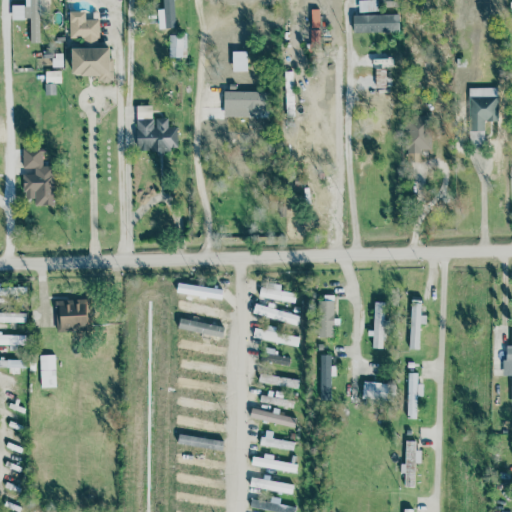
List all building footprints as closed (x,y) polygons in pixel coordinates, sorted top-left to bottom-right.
[(39,43),(39,14),(49,14),(49,0),(25,0),(25,6),(11,5),(11,20),(30,20),(30,43),(39,43)] [(174,23),(173,0),(162,0),(163,23),(174,23)] [(366,0),(358,0),(359,12),(377,11),(376,0),(366,0)] [(98,19),(84,19),(84,12),(69,12),(69,38),(82,38),(82,44),(70,44),(71,75),(98,75),(99,81),(113,81),(113,56),(109,56),(109,47),(98,47),(98,19)] [(394,15),(353,15),(353,33),(394,32),(394,15)] [(168,57),(185,57),(185,38),(168,38),(168,57)] [(55,83),(60,82),(60,70),(44,71),(45,95),(55,94),(55,83)] [(290,71),(283,72),(285,117),(293,116),(290,71)] [(497,88),(468,88),(470,147),(484,147),(483,121),(497,121),(497,88)] [(267,109),(268,92),(224,91),(223,116),(258,117),(259,109),(267,109)] [(420,161),(419,149),(429,149),(428,116),(406,116),(406,161),(420,161)] [(177,127),(167,127),(167,118),(136,118),(136,152),(167,152),(167,147),(177,147),(177,127)] [(53,205),(53,166),(42,166),(42,149),(22,149),(22,168),(33,168),(33,173),(22,174),(22,199),(33,199),(33,205),(53,205)] [(0,295),(25,296),(26,287),(0,286),(0,295)] [(258,298),(293,301),(294,291),(259,288),(258,298)] [(333,295),(318,295),(318,337),(333,337),(333,295)] [(56,331),(86,330),(85,300),(55,301),(56,331)] [(382,348),(383,302),(372,302),(371,336),(372,336),(371,348),(382,348)] [(254,303),(252,313),(296,325),(299,315),(267,306),(266,307),(254,303)] [(408,349),(418,349),(419,323),(425,324),(425,315),(420,315),(420,303),(409,303),(408,349)] [(0,322),(25,322),(25,313),(0,312),(0,322)] [(299,336),(266,329),(265,330),(254,328),(252,337),(297,346),(299,336)] [(0,344),(25,345),(25,335),(0,335),(0,344)] [(259,360),(288,366),(290,358),(261,352),(259,360)] [(40,387),(55,387),(54,355),(39,355),(40,387)] [(329,400),(330,355),(320,355),(319,400),(329,400)] [(8,370),(25,371),(25,360),(0,359),(0,367),(8,367),(8,370)] [(415,419),(416,373),(407,372),(406,418),(415,419)] [(296,388),(298,380),(259,373),(258,382),(296,388)] [(387,399),(387,383),(362,382),(362,399),(387,399)] [(291,408),(293,400),(260,393),(258,401),(291,408)] [(296,418),(251,408),(249,418),(294,427),(296,418)] [(292,451),(294,442),(269,438),(260,436),(259,445),(292,451)] [(414,463),(420,463),(420,450),(415,450),(415,441),(404,440),(404,464),(400,464),(399,473),(404,474),(404,487),(414,487),(414,463)] [(296,464),(252,456),(250,465),(295,472),(296,464)] [(269,480),(269,478),(250,475),(249,487),(291,494),(293,484),(269,480)] [(281,511),(294,511),(295,506),(250,500),(249,507),(281,511)]
